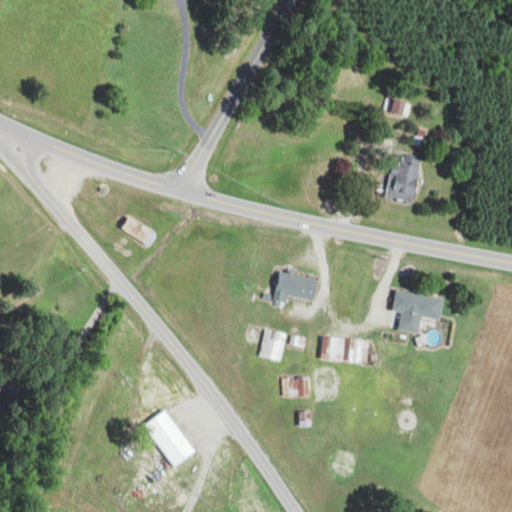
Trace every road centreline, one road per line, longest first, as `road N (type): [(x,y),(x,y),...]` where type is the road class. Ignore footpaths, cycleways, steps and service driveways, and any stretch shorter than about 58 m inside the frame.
road 1 (primary): [(511,261),(206,199),(17,132)]
road 2 (tertiary): [(292,511),(234,425),(25,172),(17,132)]
road 3 (residential): [(289,0),(177,191)]
